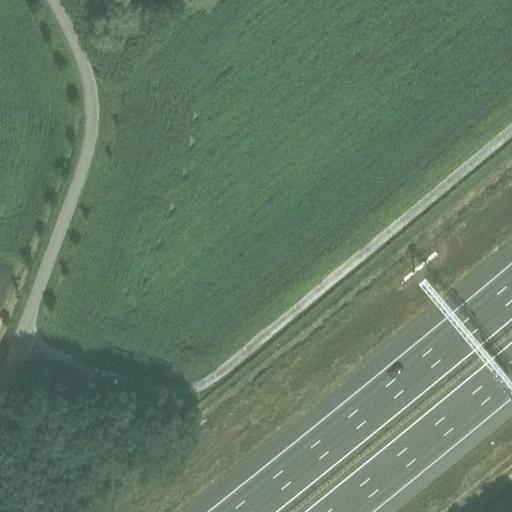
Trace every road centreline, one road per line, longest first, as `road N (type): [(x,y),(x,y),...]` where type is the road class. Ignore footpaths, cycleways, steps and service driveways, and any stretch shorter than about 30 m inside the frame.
road 1 (track): [(20,342),(158,392),(200,387),(511,132)]
road 2 (unclassified): [(0,394),(88,143),(86,83),(48,0)]
road 3 (motorway): [(511,289),(243,511)]
road 4 (motorway): [(340,511),(511,373)]
